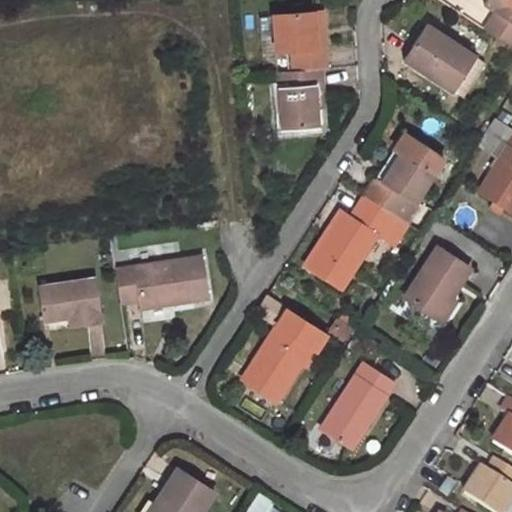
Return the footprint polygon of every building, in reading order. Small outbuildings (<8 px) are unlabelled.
[(511,0),(488,0),(485,6),(495,12),(484,28),(511,45),(511,0)] [(325,46),(324,10),(315,11),(318,47),(325,46)] [(315,11),(274,14),(277,51),(293,49),(294,63),(281,64),(281,71),(321,68),(327,68),(325,46),(318,47),(315,11)] [(475,56),(427,25),(404,61),(451,92),(475,56)] [(457,96),(481,60),(475,56),(451,92),(457,96)] [(279,71),(282,130),(319,127),(317,106),(316,88),(322,88),(321,68),(281,71),(279,71)] [(405,133),(379,173),(386,177),(412,137),(405,133)] [(511,135),(477,191),(511,213),(511,135)] [(412,137),(386,177),(379,173),(365,195),(389,211),(399,195),(414,204),(444,158),(412,137)] [(338,213),(305,264),(341,287),(373,235),(382,240),(397,216),(389,211),(365,195),(360,192),(345,217),(338,213)] [(470,268),(438,248),(406,297),(447,322),(460,302),(452,297),(470,268)] [(209,300),(201,258),(116,271),(121,306),(141,303),(142,311),(209,300)] [(96,280),(39,289),(44,324),(49,323),(51,332),(104,324),(96,280)] [(280,326),(289,313),(270,300),(261,313),(280,326)] [(331,337),(290,311),(289,313),(280,326),(247,378),(279,398),(303,362),(311,349),(319,355),(331,337)] [(303,362),(311,368),(319,355),(311,349),(303,362)] [(393,384),(362,364),(322,427),(353,447),(393,384)] [(511,400),(508,398),(498,412),(505,416),(490,438),(511,452),(511,400)] [(465,495),(489,511),(505,511),(511,502),(511,470),(495,459),(488,472),(481,467),(465,495)] [(202,511),(215,493),(179,470),(167,488),(163,484),(144,511),(202,511)] [(453,484),(447,480),(440,489),(446,493),(453,484)]
